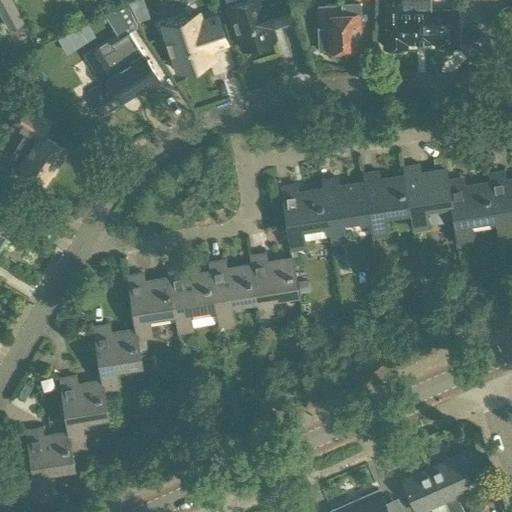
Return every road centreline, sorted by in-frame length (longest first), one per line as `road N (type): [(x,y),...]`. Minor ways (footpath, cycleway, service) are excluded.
road 1 (tertiary): [(207,488),(480,367)]
road 2 (residential): [(511,141),(452,152),(448,129),(244,166)]
road 3 (residential): [(234,110),(359,85),(498,84)]
road 4 (residential): [(244,166),(252,224),(76,255)]
road 5 (residential): [(76,255),(122,175),(189,128),(234,110)]
road 6 (residential): [(0,389),(76,255)]
